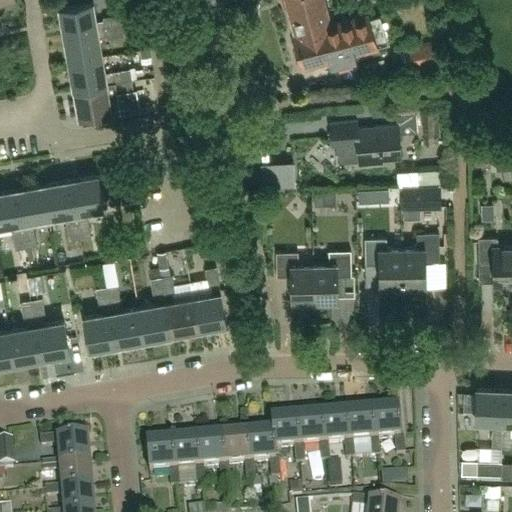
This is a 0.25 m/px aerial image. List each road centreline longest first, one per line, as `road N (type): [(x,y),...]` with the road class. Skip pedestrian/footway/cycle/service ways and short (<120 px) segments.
road 1 (residential): [(116,393),(251,367),(438,362)]
road 2 (residential): [(442,511),(438,362)]
road 3 (residential): [(50,113),(56,143),(160,125)]
road 4 (residential): [(175,122),(154,2)]
road 5 (residential): [(179,244),(160,125)]
